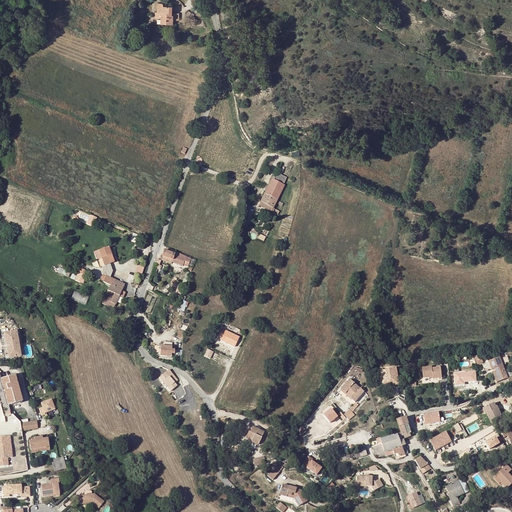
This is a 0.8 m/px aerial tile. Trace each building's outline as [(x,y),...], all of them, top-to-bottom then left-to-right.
[(160,13),(162,13),(162,19),(162,20),(166,20),(166,24),(172,25),(172,16),(171,16),(171,7),(162,7),(162,3),(157,3),(157,13),(160,13)] [(274,181),(283,186),(287,178),(278,174),(274,181)] [(284,186),(283,186),(274,181),(271,180),(258,205),(263,208),(271,212),(271,211),(272,212),(274,209),(273,209),(284,186)] [(88,223),(94,226),(98,217),(92,214),(88,223)] [(134,233),(131,240),(137,242),(140,235),(134,233)] [(276,255),(279,246),(271,242),(267,252),(276,255)] [(95,252),(100,267),(117,262),(112,246),(95,252)] [(174,253),(173,254),(163,250),(161,256),(172,260),(180,263),(180,262),(187,265),(189,259),(174,253)] [(136,272),(143,274),(145,266),(138,264),(136,272)] [(73,273),(72,279),(84,282),(87,269),(80,268),(78,274),(73,273)] [(110,286),(109,285),(107,291),(110,292),(106,300),(115,304),(119,296),(121,291),(124,284),(113,280),(110,286)] [(75,291),(72,299),(86,304),(89,296),(75,291)] [(102,303),(113,308),(115,304),(106,300),(110,292),(107,291),(102,303)] [(16,331),(3,333),(5,344),(9,343),(10,346),(5,347),(7,358),(20,356),(16,331)] [(238,338),(224,331),(220,340),(234,347),(238,338)] [(171,350),(171,347),(159,346),(159,357),(170,357),(170,354),(173,354),(173,350),(171,350)] [(211,358),(214,351),(208,349),(205,356),(211,358)] [(500,357),(489,361),(492,369),(495,368),(496,371),(500,381),(508,378),(503,365),(506,364),(505,363),(509,361),(508,356),(501,359),(500,357)] [(395,384),(392,367),(374,370),(377,387),(395,384)] [(432,369),(431,367),(422,368),(423,378),(429,378),(432,377),(432,379),(442,378),(440,368),(432,369)] [(163,374),(159,378),(167,388),(180,377),(178,375),(175,378),(168,370),(163,374)] [(165,390),(167,388),(159,378),(163,374),(162,373),(157,377),(157,378),(157,379),(157,380),(162,386),(165,390)] [(15,375),(1,379),(8,405),(22,401),(15,375)] [(348,391),(354,396),(351,399),(355,402),(364,391),(350,379),(341,389),(346,393),(348,391)] [(166,390),(165,390),(162,386),(157,390),(160,395),(166,390)] [(341,389),(340,391),(351,399),(354,396),(348,391),(346,393),(341,389)] [(42,408),(39,409),(41,416),(45,415),(44,414),(54,410),(50,400),(41,404),(42,408)] [(359,405),(356,402),(350,409),(353,412),(359,405)] [(502,415),(497,406),(496,406),(494,403),(483,409),(486,414),(487,413),(493,425),(503,419),(501,416),(502,415)] [(338,417),(332,409),(324,416),(330,423),(338,417)] [(350,409),(344,414),(349,420),(355,415),(350,409)] [(424,424),(439,421),(437,411),(422,414),(424,424)] [(410,434),(411,433),(406,417),(397,420),(402,437),(403,436),(410,434)] [(36,420),(28,421),(29,429),(37,428),(36,420)] [(29,429),(28,421),(20,423),(21,431),(29,429)] [(461,431),(461,430),(457,425),(451,428),(455,435),(461,431)] [(263,432),(252,428),(250,433),(248,432),(245,439),(251,441),(250,443),(257,446),(263,432)] [(503,434),(505,437),(508,435),(511,442),(511,431),(511,429),(503,434)] [(446,432),(429,440),(435,450),(451,442),(446,432)] [(381,439),(380,439),(381,442),(381,443),(385,441),(387,445),(391,444),(393,450),(402,447),(402,446),(400,441),(397,434),(381,439)] [(8,436),(0,437),(0,466),(8,465),(7,458),(12,457),(11,445),(9,445),(8,436)] [(42,436),(33,437),(33,440),(28,440),(29,451),(35,450),(35,449),(43,447),(43,449),(49,448),(48,437),(42,438),(42,436)] [(481,442),(486,450),(496,443),(491,436),(481,442)] [(387,445),(385,441),(381,443),(382,445),(378,446),(372,447),(373,449),(375,448),(377,455),(393,450),(391,444),(387,445)] [(402,447),(393,450),(394,454),(395,457),(405,454),(402,447)] [(394,454),(393,450),(377,455),(378,458),(385,456),(386,457),(394,454)] [(361,458),(360,454),(359,451),(355,452),(345,455),(346,460),(354,458),(354,459),(361,458)] [(315,458),(311,454),(305,460),(309,464),(308,466),(317,474),(323,467),(314,459),(315,458)] [(264,456),(252,459),(255,467),(267,463),(264,456)] [(66,469),(63,457),(51,461),(54,471),(66,469)] [(427,473),(426,472),(431,469),(420,458),(415,462),(423,475),(427,473)] [(275,466),(268,476),(273,480),(283,467),(279,464),(277,468),(275,466)] [(503,469),(496,475),(502,481),(500,482),(507,489),(511,483),(511,477),(508,473),(511,470),(506,464),(502,467),(503,469)] [(374,492),(383,486),(378,479),(374,482),(373,480),(372,480),(371,477),(365,477),(356,478),(356,482),(352,482),(352,491),(359,491),(359,488),(372,487),(374,492)] [(51,483),(41,485),(43,496),(60,493),(58,482),(59,482),(59,478),(51,479),(51,483)] [(463,478),(458,481),(464,493),(469,491),(464,481),(463,478)] [(457,497),(464,493),(458,481),(446,487),(449,494),(448,495),(453,505),(459,502),(457,497)] [(21,485),(4,486),(5,496),(10,496),(10,494),(21,494),(25,493),(26,497),(30,496),(29,487),(21,487),(21,485)] [(299,492),(296,491),(297,488),(283,485),(280,494),(294,498),(299,506),(307,502),(301,491),(300,490),(299,492)] [(416,493),(408,497),(415,509),(423,505),(416,493)] [(92,503),(99,508),(105,502),(95,494),(77,495),(78,504),(92,503)] [(297,508),(299,506),(294,498),(280,494),(279,499),(294,503),(297,508)] [(282,511),(287,507),(280,502),(276,507),(282,511)]
